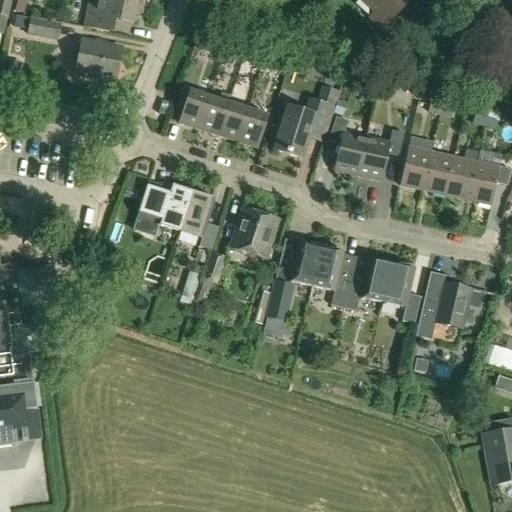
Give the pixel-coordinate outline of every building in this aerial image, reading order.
[(10,0),(0,0),(0,16),(7,18),(10,0)] [(141,15),(143,4),(121,0),(96,0),(95,7),(87,5),(83,28),(108,33),(111,21),(132,25),(134,14),(141,15)] [(359,0),(374,13),(368,19),(383,33),(397,16),(410,2),(408,0),(359,0)] [(511,7),(511,4),(503,1),(501,8),(510,12),(511,7)] [(501,8),(498,15),(508,18),(510,12),(501,8)] [(508,18),(498,15),(496,22),(505,25),(508,18)] [(37,37),(58,41),(61,25),(29,19),(17,18),(16,24),(28,26),(26,36),(37,37)] [(115,82),(122,49),(82,41),(76,75),(115,82)] [(221,56),(224,47),(214,45),(211,53),(221,56)] [(235,51),(224,47),(221,56),(232,59),(235,51)] [(258,78),(261,69),(264,60),(253,56),(247,74),(258,78)] [(274,63),(264,60),(261,69),(271,72),(274,63)] [(323,143),(333,108),(338,93),(321,88),(317,103),(309,101),(305,113),(287,108),(274,151),(302,159),(308,139),(323,143)] [(198,130),(208,97),(188,91),(178,124),(198,130)] [(208,97),(198,130),(217,136),(230,97),(220,94),(218,101),(208,97)] [(237,143),(247,110),(238,107),(240,101),(230,97),(217,136),(237,143)] [(343,116),(347,103),(338,101),(334,114),(343,116)] [(427,115),(440,116),(442,107),(430,105),(427,115)] [(453,109),(442,107),(440,116),(451,119),(453,109)] [(247,110),(237,143),(257,149),(267,116),(247,110)] [(472,125),(484,128),(486,118),(475,117),(472,125)] [(334,172),(358,177),(365,141),(344,136),(348,122),(336,118),(329,141),(339,145),(334,172)] [(498,121),(486,118),(484,128),(496,131),(498,121)] [(365,141),(358,177),(381,182),(387,155),(399,157),(404,135),(391,132),(388,146),(365,141)] [(399,187),(422,192),(431,154),(408,149),(399,187)] [(422,192),(445,197),(454,159),(431,154),(422,192)] [(468,203),(477,164),(454,159),(445,197),(468,203)] [(477,164),(468,203),(491,208),(500,169),(477,164)] [(179,233),(191,195),(168,187),(167,191),(148,185),(133,231),(151,237),(155,225),(179,233)] [(191,195),(179,233),(200,240),(199,245),(210,249),(217,230),(205,227),(213,203),(191,195)] [(277,221),(242,210),(230,248),(264,259),(277,221)] [(281,232),(292,235),(297,216),(286,213),(281,232)] [(104,243),(94,270),(109,276),(118,249),(104,243)] [(294,250),(282,248),(275,279),(311,287),(319,249),(295,244),(294,250)] [(342,254),(319,249),(311,287),(333,293),(331,307),(344,310),(349,283),(337,280),(342,254)] [(204,264),(207,253),(197,250),(194,261),(204,264)] [(200,288),(195,306),(202,308),(204,302),(210,283),(216,286),(225,258),(211,254),(202,281),(200,288)] [(382,304),(391,264),(367,259),(362,285),(349,283),(344,310),(356,312),(358,299),(382,304)] [(25,354),(40,352),(37,330),(42,330),(49,306),(58,304),(53,267),(16,272),(15,264),(0,266),(0,445),(13,443),(12,438),(36,435),(28,375),(25,354)] [(414,269),(391,264),(382,304),(406,309),(402,323),(414,326),(421,298),(409,295),(414,269)] [(416,337),(431,341),(436,325),(463,331),(472,291),(445,285),(446,278),(431,274),(416,337)] [(288,324),(297,286),(276,282),(268,319),(288,324)] [(195,306),(200,288),(187,284),(184,296),(186,297),(185,302),(195,306)] [(251,322),(261,325),(272,288),(262,285),(251,322)] [(511,483),(511,419),(483,425),(485,434),(479,435),(482,448),(489,488),(511,483)]
